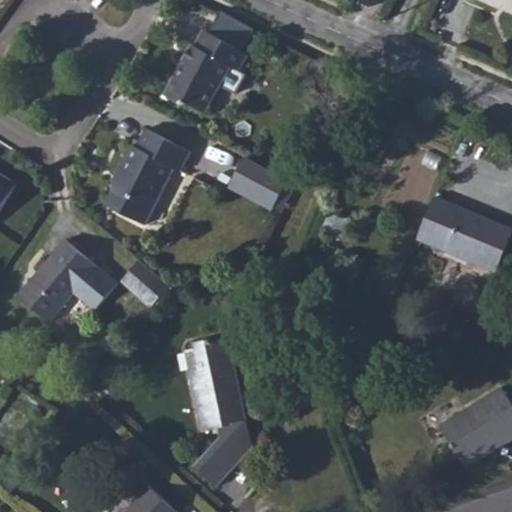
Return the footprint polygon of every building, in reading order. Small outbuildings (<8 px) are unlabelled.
[(511,6),(502,2),(500,7),(511,12),(511,6)] [(176,76),(166,95),(184,104),(190,102),(206,112),(221,85),(237,94),(247,74),(240,70),(249,54),(205,30),(196,46),(193,45),(184,62),(187,63),(180,75),(176,76)] [(324,109),(331,97),(318,90),(312,103),(324,109)] [(117,185),(106,204),(147,225),(176,168),(182,171),(192,152),(148,129),(138,147),(133,145),(122,166),(125,168),(117,185)] [(273,208),(288,179),(248,158),(233,187),(273,208)] [(114,183),(117,185),(125,168),(122,166),(114,183)] [(0,213),(17,185),(0,174),(0,213)] [(419,239),(497,272),(511,237),(511,228),(436,197),(419,239)] [(32,281),(20,296),(51,322),(75,293),(96,311),(119,284),(67,240),(40,271),(40,276),(36,281),(32,281)] [(142,297),(159,275),(141,260),(127,277),(128,286),(142,297)] [(40,271),(32,281),(36,281),(40,276),(40,271)] [(171,284),(159,275),(142,297),(153,306),(171,284)] [(218,487),(247,455),(233,389),(240,387),(235,361),(234,361),(228,336),(195,343),(197,349),(200,368),(191,370),(204,431),(221,428),(223,437),(196,467),(218,487)] [(197,349),(187,351),(191,370),(200,368),(197,349)] [(103,383),(116,395),(126,383),(114,372),(103,383)] [(233,389),(247,455),(253,448),(240,387),(233,389)] [(511,441),(511,440),(511,402),(503,388),(442,426),(464,461),(507,435),(511,441)] [(0,449),(9,456),(24,438),(0,423),(0,449)] [(507,435),(464,461),(468,468),(511,441),(507,435)] [(0,483),(1,484),(14,468),(6,463),(0,459),(0,483)] [(6,463),(14,468),(20,462),(13,459),(6,463)] [(178,511),(150,486),(126,511),(178,511)]
